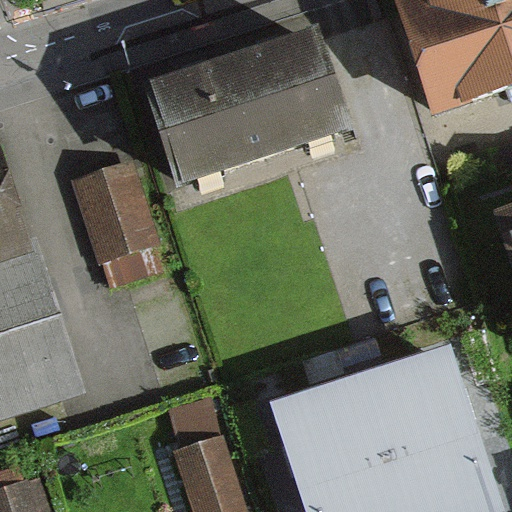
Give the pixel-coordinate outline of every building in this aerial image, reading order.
[(511,0),(439,0),(392,15),(427,128),(511,102),(511,0)] [(223,77),(138,103),(169,202),(337,150),(306,51),(223,77)] [(130,170),(75,187),(101,268),(156,251),(130,170)] [(0,422),(77,399),(31,249),(19,253),(0,190),(0,422)] [(511,218),(494,224),(511,284),(511,218)] [(451,352),(273,406),(305,511),(499,511),(476,434),(451,352)] [(241,511),(221,445),(172,460),(188,511),(241,511)] [(39,511),(26,470),(0,478),(0,511),(39,511)]
